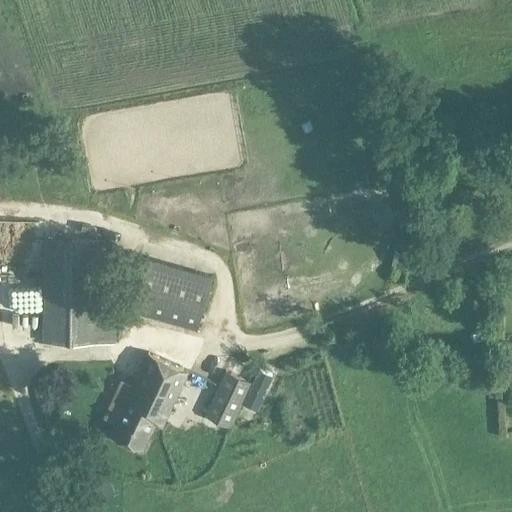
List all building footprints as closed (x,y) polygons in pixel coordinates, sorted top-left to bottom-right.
[(43,237),(43,341),(114,342),(114,315),(98,315),(99,238),(43,237)] [(396,245),(391,264),(419,271),(423,251),(396,245)] [(143,266),(131,309),(195,327),(204,300),(183,294),(187,278),(143,266)] [(21,315),(19,273),(0,273),(0,308),(0,316),(21,315)] [(111,433),(124,440),(142,448),(154,421),(162,424),(187,369),(147,351),(132,385),(124,404),(111,433)] [(229,426),(230,426),(251,382),(224,370),(199,425),(224,436),(229,426)]
